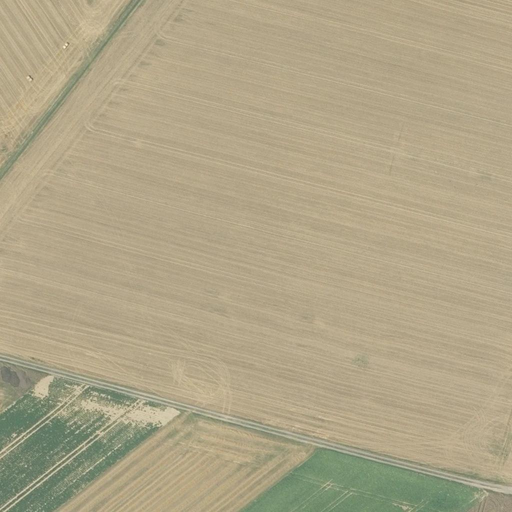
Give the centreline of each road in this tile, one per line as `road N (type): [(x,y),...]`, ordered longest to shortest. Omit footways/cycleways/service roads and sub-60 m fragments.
road 1 (track): [(0,359),(511,492)]
road 2 (track): [(139,0),(0,176)]
